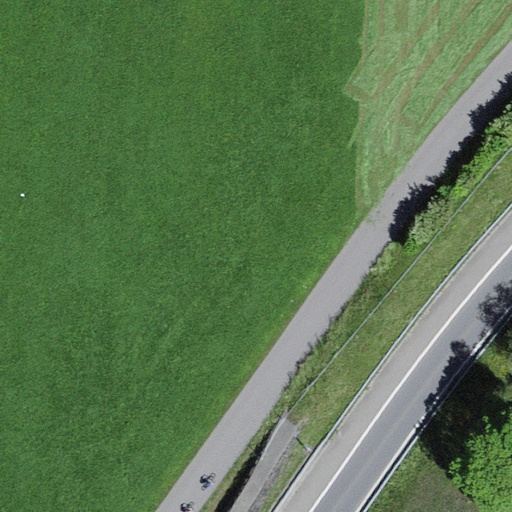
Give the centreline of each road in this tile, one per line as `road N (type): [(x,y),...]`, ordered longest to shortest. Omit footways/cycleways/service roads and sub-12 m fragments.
road 1 (unclassified): [(176,511),(395,206),(511,66)]
road 2 (motorway): [(511,278),(335,511)]
